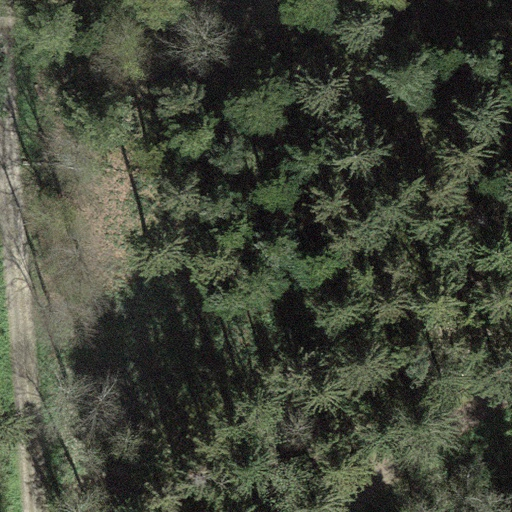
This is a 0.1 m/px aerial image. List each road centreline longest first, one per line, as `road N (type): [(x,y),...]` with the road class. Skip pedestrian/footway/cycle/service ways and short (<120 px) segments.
road 1 (track): [(0,61),(24,511)]
road 2 (track): [(511,397),(435,435),(337,511)]
